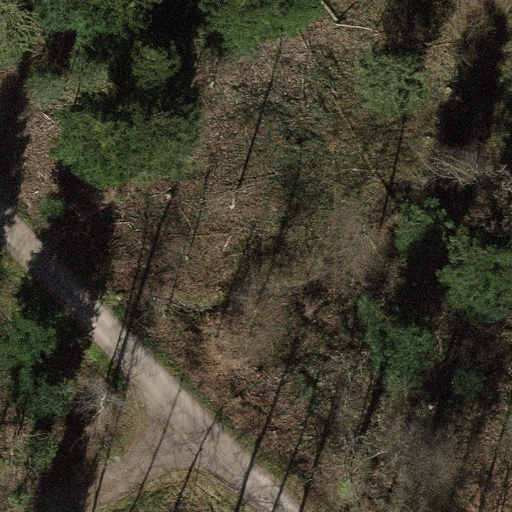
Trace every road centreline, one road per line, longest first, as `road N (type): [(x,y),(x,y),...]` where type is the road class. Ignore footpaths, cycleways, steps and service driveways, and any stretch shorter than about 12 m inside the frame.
road 1 (track): [(0,221),(275,511)]
road 2 (track): [(64,511),(201,436)]
